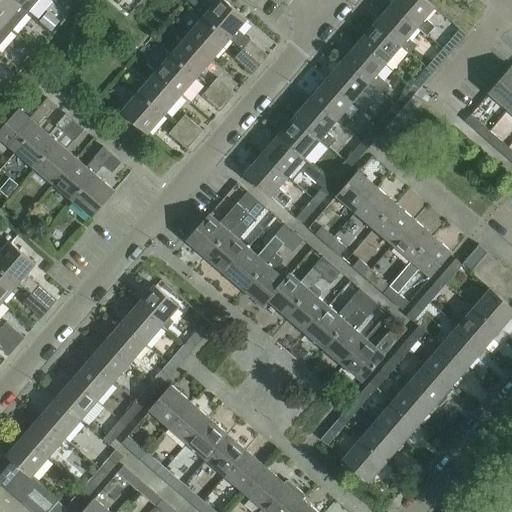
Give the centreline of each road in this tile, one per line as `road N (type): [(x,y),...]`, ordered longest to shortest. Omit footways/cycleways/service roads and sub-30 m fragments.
road 1 (residential): [(0,395),(323,14)]
road 2 (residential): [(406,511),(511,391)]
